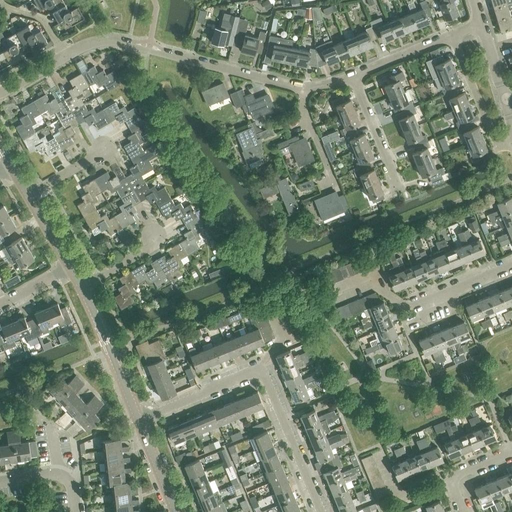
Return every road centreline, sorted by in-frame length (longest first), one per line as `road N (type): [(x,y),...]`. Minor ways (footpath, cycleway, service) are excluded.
road 1 (residential): [(65,57),(111,41),(301,88)]
road 2 (residential): [(320,511),(260,370)]
road 3 (tertiary): [(139,419),(80,286)]
road 4 (residential): [(511,147),(498,146),(450,36)]
road 5 (residential): [(139,419),(260,370)]
road 6 (residential): [(395,302),(406,307),(511,264)]
